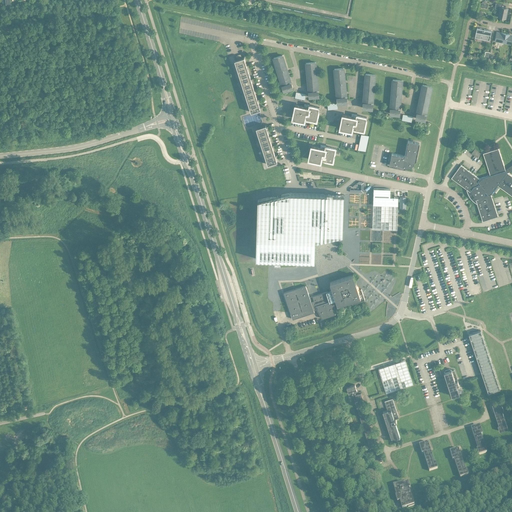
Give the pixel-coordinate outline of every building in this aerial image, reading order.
[(506,5),(495,3),(494,9),(499,10),(498,17),(505,19),(508,9),(505,8),(506,5)] [(474,38),(489,41),(491,31),(476,28),(474,38)] [(495,41),(510,44),(511,37),(511,35),(510,35),(501,33),(496,32),(495,41)] [(247,102),(257,99),(241,47),(231,50),(247,102)] [(284,60),(282,55),(273,58),(275,63),(283,91),(292,88),(284,60)] [(316,67),(315,62),(306,63),(306,68),(309,97),(318,96),(316,67)] [(334,74),(337,103),(347,102),(344,73),(343,68),(334,69),(334,74)] [(365,79),(363,98),(362,108),(372,109),(374,80),(375,75),(365,74),(365,79)] [(389,114),(399,114),(402,85),(401,85),(402,81),(392,80),(392,85),(389,114)] [(432,87),(422,85),(421,89),(415,118),(425,120),(431,92),(431,91),(432,87)] [(316,121),(318,115),(318,113),(319,113),(320,113),(319,113),(319,111),(318,111),(319,108),(304,104),(304,105),(304,107),(295,105),(292,118),(304,121),(305,119),(316,121)] [(271,143),(262,114),(252,117),(261,146),(271,143)] [(342,115),(339,128),(351,131),(352,128),(364,131),(366,117),(351,114),(352,114),(351,117),(342,115)] [(368,136),(365,136),(362,135),(359,150),(365,151),(368,136)] [(414,163),(414,161),(415,162),(419,143),(407,141),(405,155),(403,156),(391,153),(389,165),(405,169),(405,167),(406,168),(408,167),(409,167),(410,167),(411,166),(412,165),(413,164),(414,163)] [(332,162),(334,156),(335,148),(320,145),(320,148),(311,146),(308,159),(320,162),(321,159),(332,162)] [(511,165),(505,170),(498,148),(483,153),(490,175),(479,179),(460,165),(451,178),(469,192),(470,192),(470,191),(473,193),(475,196),(476,199),(475,199),(482,221),(498,217),(490,195),(497,185),(511,196),(511,176),(507,173),(511,168),(511,165)] [(373,189),(372,229),(397,230),(398,197),(394,197),(394,193),(390,193),(390,189),(373,189)] [(257,207),(256,259),(315,261),(315,244),(315,240),(334,236),(343,234),(344,195),(289,193),(271,197),(257,200),(257,207)] [(491,276),(499,273),(495,263),(488,265),(491,276)] [(305,285),(284,293),(292,319),(314,312),(313,310),(316,309),(321,319),(335,314),(333,304),(336,303),(337,305),(350,301),(352,304),(365,300),(361,289),(358,290),(353,275),(330,283),(332,290),(312,296),(313,301),(311,302),(305,285)] [(315,317),(298,323),(298,324),(300,328),(305,327),(306,328),(306,329),(301,331),(303,337),(320,331),(317,324),(316,319),(315,318),(315,317)] [(480,331),(469,335),(488,393),(500,389),(480,331)] [(440,344),(459,338),(458,334),(438,340),(440,344)] [(404,360),(378,368),(386,393),(412,385),(404,360)] [(508,361),(493,365),(495,375),(510,371),(508,361)] [(351,393),(355,402),(361,400),(363,399),(361,394),(355,395),(354,392),(357,391),(355,385),(346,388),(348,394),(351,393)] [(380,408),(387,436),(395,434),(391,418),(395,417),(390,397),(382,399),(384,407),(380,408)] [(489,401),(497,431),(505,429),(497,399),(489,401)] [(361,400),(355,402),(375,465),(381,463),(361,400)] [(456,445),(448,447),(455,474),(463,472),(456,445)] [(398,506),(411,503),(404,478),(390,482),(394,498),(396,498),(398,506)]
